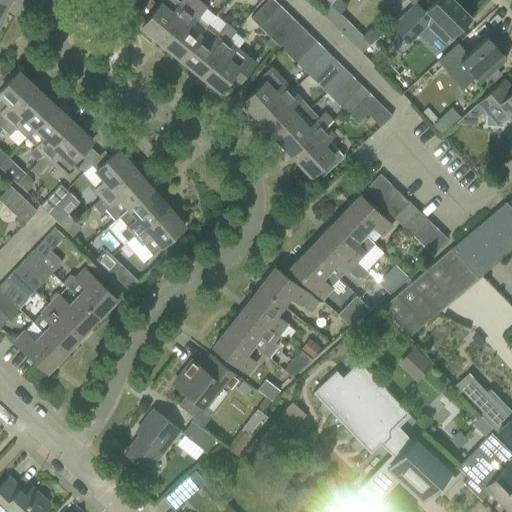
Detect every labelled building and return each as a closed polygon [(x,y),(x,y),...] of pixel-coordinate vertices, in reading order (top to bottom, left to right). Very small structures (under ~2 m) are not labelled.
[(163,0),(141,27),(162,44),(189,13),(198,1),(196,0),(182,0),(179,4),(173,0),(163,0)] [(259,27),(280,7),(273,0),(268,0),(251,19),(259,27)] [(338,12),(344,6),(338,0),(322,0),(327,5),(322,10),(352,41),(359,35),(338,12)] [(472,20),(451,0),(433,0),(425,8),(427,10),(423,13),(416,5),(392,28),(409,45),(433,21),(436,24),(430,31),(445,46),(472,20)] [(0,20),(8,6),(0,1),(0,20)] [(189,13),(162,44),(182,60),(209,27),(208,26),(207,27),(197,19),(206,8),(198,1),(189,13)] [(289,16),(280,7),(259,27),(269,37),(289,16)] [(276,44),(278,45),(298,24),(289,16),(269,37),(270,37),(270,38),(276,44)] [(199,40),(182,60),(200,75),(228,43),(227,42),(235,32),(226,23),(217,34),(209,27),(199,40)] [(278,45),(286,54),(307,33),(298,24),(278,45)] [(370,28),(353,44),(362,53),(379,37),(370,28)] [(316,42),(307,33),(286,54),(296,63),(316,42)] [(457,44),(438,61),(461,86),(473,75),(479,82),(486,76),(491,71),(506,58),(486,36),(466,54),(457,44)] [(270,37),(264,43),(271,49),(276,44),(270,38),(270,37)] [(325,50),(316,42),(296,63),(304,71),(325,50)] [(254,64),(228,43),(200,75),(219,91),(228,79),(236,86),(254,64)] [(314,80),(334,60),(325,50),(304,71),(314,80)] [(314,80),(322,89),(343,68),(334,60),(314,80)] [(257,88),(242,102),(261,122),(291,93),(283,84),(273,73),(268,68),(252,83),(257,88)] [(322,89),(331,97),(351,76),(343,68),(322,89)] [(0,126),(2,128),(7,123),(38,91),(18,72),(4,86),(0,90),(0,126)] [(331,97),(340,106),(361,85),(351,76),(331,97)] [(498,83),(475,104),(485,116),(484,125),(502,127),(502,117),(508,113),(511,117),(511,89),(503,79),(498,83)] [(340,106),(349,115),(369,94),(361,85),(340,106)] [(56,108),(38,91),(7,123),(2,128),(9,135),(14,129),(16,131),(16,130),(26,139),(35,129),(36,130),(56,108)] [(261,122),(277,140),(299,120),(289,109),(298,100),(291,93),(261,122)] [(367,113),(381,127),(392,116),(369,94),(349,115),(357,123),(367,113)] [(74,125),(56,108),(36,130),(44,137),(35,147),(28,154),(37,162),(35,163),(36,164),(44,157),(74,125)] [(277,140),(294,158),(325,129),(324,129),(333,121),(326,113),(307,129),(299,120),(277,140)] [(440,117),(432,124),(441,134),(449,127),(440,117)] [(91,141),(74,125),(44,157),(36,164),(30,172),(37,179),(51,165),(66,179),(77,167),(72,162),(91,141)] [(332,137),(325,129),(294,158),(310,176),(314,172),(320,179),(345,157),(330,139),(332,137)] [(0,150),(0,166),(8,158),(0,150)] [(102,152),(89,166),(93,171),(102,182),(92,190),(95,193),(93,194),(97,198),(98,197),(101,200),(135,170),(117,150),(108,158),(102,152)] [(8,158),(0,166),(0,168),(5,173),(14,163),(8,158)] [(121,217),(151,189),(135,170),(101,200),(94,207),(100,214),(105,209),(115,222),(121,217)] [(375,200),(390,185),(379,174),(364,190),(375,200)] [(0,192),(0,200),(24,224),(37,211),(8,184),(0,192)] [(40,206),(41,207),(51,217),(71,196),(62,187),(60,185),(40,206)] [(400,194),(390,185),(375,200),(385,210),(400,194)] [(167,208),(151,189),(121,217),(128,224),(121,230),(129,240),(133,237),(167,208)] [(395,219),(410,203),(400,194),(385,210),(395,219)] [(359,195),(341,213),(364,235),(372,227),(383,237),(392,227),(359,195)] [(51,217),(59,225),(67,232),(76,223),(67,215),(78,203),(71,196),(51,217)] [(457,242),(449,249),(471,271),(491,254),(497,261),(511,248),(511,209),(505,202),(501,206),(491,214),(457,242)] [(395,219),(404,228),(419,212),(410,203),(395,219)] [(183,226),(167,208),(133,237),(141,246),(143,245),(152,255),(162,246),(161,245),(183,226)] [(419,212),(404,228),(414,237),(429,221),(419,212)] [(341,213),(324,232),(356,262),(374,243),(364,235),(341,213)] [(429,221),(414,237),(424,246),(439,231),(429,221)] [(67,232),(72,237),(81,227),(76,223),(67,232)] [(439,231),(424,246),(434,256),(449,240),(439,231)] [(324,232),(308,249),(330,270),(338,262),(349,272),(357,263),(324,232)] [(41,244),(32,253),(52,273),(62,264),(41,244)] [(290,267),(304,281),(323,299),(341,280),(330,270),(308,249),(290,267)] [(471,271),(449,249),(421,274),(447,304),(477,278),(471,271)] [(97,261),(103,267),(112,258),(105,252),(97,261)] [(52,273),(32,253),(23,262),(44,282),(52,273)] [(129,292),(138,283),(112,258),(103,267),(129,292)] [(23,262),(14,271),(35,291),(44,282),(23,262)] [(388,293),(408,276),(395,264),(377,282),(388,293)] [(320,303),(310,296),(274,267),(258,287),(283,306),(290,297),(302,306),(312,313),(320,303)] [(77,299),(97,318),(115,299),(85,270),(75,280),(70,278),(63,285),(77,299)] [(35,291),(14,271),(5,280),(26,300),(35,291)] [(447,304),(421,274),(382,308),(408,338),(447,304)] [(26,300),(5,280),(0,284),(0,293),(17,309),(26,300)] [(258,287),(243,307),(280,335),(288,325),(276,315),(283,306),(258,287)] [(0,311),(7,319),(12,313),(17,309),(0,293),(0,311)] [(350,326),(370,309),(355,295),(336,314),(350,326)] [(51,306),(81,335),(97,318),(77,299),(70,307),(59,297),(51,306)] [(49,304),(31,323),(32,324),(37,328),(64,353),(81,335),(51,306),(49,304)] [(243,307),(228,326),(253,345),(260,335),(272,345),(280,335),(243,307)] [(396,328),(383,312),(371,323),(384,338),(396,328)] [(47,371),(64,353),(37,328),(32,324),(24,332),(23,331),(14,341),(47,371)] [(212,346),(228,359),(248,375),(256,364),(245,355),(253,345),(228,326),(212,346)] [(300,351),(311,359),(320,348),(310,339),(300,351)] [(412,347),(403,357),(423,375),(432,366),(412,347)] [(311,359),(300,351),(298,350),(283,369),(292,376),(308,362),(311,359)] [(190,420),(192,422),(200,428),(203,425),(211,414),(239,377),(225,367),(210,354),(200,366),(192,360),(173,384),(185,394),(177,405),(193,417),(190,420)] [(335,371),(312,392),(369,453),(379,444),(390,454),(356,491),(373,507),(397,481),(421,503),(426,497),(433,489),(434,490),(449,474),(448,473),(451,471),(414,437),(411,441),(398,427),(409,415),(358,361),(341,377),(335,371)] [(496,433),(511,417),(511,412),(489,389),(485,392),(468,373),(453,387),(496,433)] [(242,380),(236,388),(246,395),(252,388),(242,380)] [(271,401),(278,392),(266,382),(259,391),(271,401)] [(305,415),(291,403),(277,419),(291,431),(305,415)] [(255,408),(239,428),(250,437),(266,416),(255,408)] [(178,430),(168,422),(153,410),(135,432),(139,435),(124,453),(146,471),(178,430)] [(200,428),(192,422),(183,434),(207,452),(216,441),(200,428)] [(511,425),(508,422),(497,433),(501,437),(511,448),(511,425)] [(490,432),(457,467),(468,476),(462,482),(482,501),(491,492),(511,511),(511,454),(501,442),(490,432)] [(183,435),(176,444),(195,459),(202,450),(183,435)] [(289,476),(288,455),(272,456),(274,476),(289,476)] [(190,496),(206,483),(195,470),(179,483),(190,496)] [(0,511),(41,511),(48,505),(31,488),(23,496),(18,491),(20,489),(7,477),(0,485),(0,511)]
